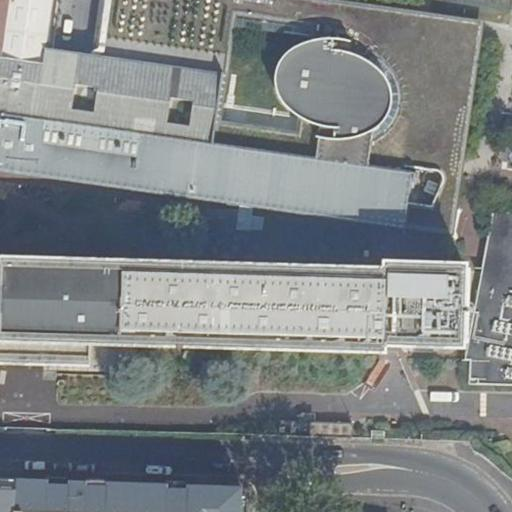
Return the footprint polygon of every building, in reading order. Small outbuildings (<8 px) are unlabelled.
[(0,0),(0,361),(88,363),(88,347),(115,348),(116,339),(383,348),(383,343),(459,345),(462,271),(384,268),(384,274),(1,260),(0,277),(0,164),(401,221),(409,166),(369,161),(318,154),(221,140),(230,70),(226,70),(103,52),(47,44),(53,0),(0,0)] [(292,0),(110,0),(103,52),(226,70),(234,16),(317,25),(314,44),(332,43),(330,56),(344,57),(361,62),(378,73),(390,91),(391,111),(383,125),(373,135),(369,161),(409,166),(401,221),(453,225),(483,28),(292,0)] [(511,0),(465,0),(465,2),(511,9),(511,0)] [(332,43),(314,44),(301,48),(289,55),(276,67),(274,89),(280,105),(294,120),(312,129),(329,133),(335,133),(333,144),(319,143),(318,154),(369,161),(373,135),(383,125),(391,111),(390,91),(378,73),(361,62),(344,57),(330,56),(332,43)] [(511,215),(495,214),(467,355),(470,385),(511,387),(511,215)] [(310,425),(310,440),(318,441),(351,442),(352,426),(310,425)] [(14,511),(17,480),(0,479),(0,511),(14,511)]
